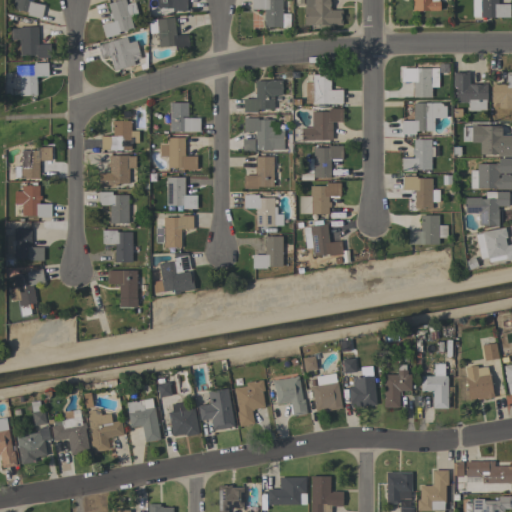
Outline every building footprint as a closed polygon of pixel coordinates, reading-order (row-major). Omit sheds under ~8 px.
[(32,0),(32,3),(43,5),(41,18),(27,15),(27,12),(11,9),(13,0),(32,0)] [(120,0),(124,0),(126,4),(134,2),(137,14),(129,16),(132,27),(126,29),(127,30),(122,31),(121,30),(118,31),(118,34),(104,38),(101,24),(112,21),(111,18),(110,18),(108,13),(110,13),(107,4),(120,0)] [(186,0),(186,11),(171,10),(171,8),(156,7),(156,0),(186,0)] [(281,0),(282,27),(263,27),(263,9),(251,10),(251,0),(281,0)] [(303,25),(303,0),(330,0),(330,10),(342,10),(342,25),(303,25)] [(430,0),(430,1),(439,1),(439,11),(412,11),(412,0),(430,0)] [(472,0),(497,0),(497,4),(509,4),(509,17),(480,18),(480,17),(472,17),(472,0)] [(175,35),(187,34),(188,47),(174,48),(174,47),(172,47),(172,46),(158,47),(156,32),(149,33),(148,19),(173,17),(175,35)] [(38,45),(50,44),(50,58),(46,58),(46,61),(36,61),(36,55),(19,56),(19,40),(11,40),(11,28),(37,27),(38,45)] [(127,43),(135,40),(140,58),(133,61),(134,64),(113,70),(109,56),(101,58),(97,45),(125,37),(127,43)] [(14,66),(33,65),(33,63),(47,62),(48,76),(36,77),(36,95),(11,96),(10,77),(14,77),(14,66)] [(430,68),(431,97),(413,97),(413,81),(401,82),(401,68),(430,68)] [(468,84),(486,83),(487,102),(485,102),(485,110),(479,110),(468,111),(468,102),(455,102),(455,87),(453,87),(452,72),(468,72),(468,84)] [(511,107),(498,108),(498,102),(491,102),(491,84),(506,84),(506,72),(511,72),(511,107)] [(312,104),(312,96),(305,96),(305,84),(312,84),(312,74),(331,74),(331,90),(342,90),(342,103),(312,104)] [(273,109),(257,109),(257,112),(243,112),(243,98),(255,98),(255,81),(269,81),(269,80),(281,80),(281,95),(273,95),(273,109)] [(303,82),(304,104),(311,104),(310,82),(303,82)] [(187,118),(199,118),(199,131),(169,132),(169,103),(187,102),(187,118)] [(445,118),(433,118),(433,131),(415,131),(415,134),(401,134),(401,121),(413,121),(413,102),(441,103),(441,104),(442,104),(442,106),(445,106),(445,118)] [(331,140),(301,140),(300,128),(311,128),(311,111),(327,111),(327,108),(342,108),(342,122),(331,122),(331,140)] [(283,130),(283,150),(255,150),(255,131),(243,131),(243,118),(257,118),(257,120),(273,120),(273,130),(283,130)] [(130,131),(137,131),(137,143),(130,143),(130,149),(100,149),(100,136),(112,136),(112,120),(130,120),(130,131)] [(500,126),(500,136),(511,136),(511,156),(497,156),(497,154),(480,154),(480,142),(470,143),(470,126),(500,126)] [(184,156),(196,156),(196,169),(182,169),(182,167),(166,167),(166,157),(159,157),(159,144),(166,144),(166,137),(184,137),(184,156)] [(254,139),(254,152),(241,152),(241,139),(254,139)] [(430,169),(415,169),(415,171),(401,171),(401,158),(413,158),(413,154),(411,154),(411,149),(413,149),(413,139),(430,139),(430,169)] [(330,177),(312,177),(312,173),(305,173),(305,158),(313,158),(313,147),(327,148),(327,146),(342,146),(342,159),(330,159),(330,177)] [(38,178),(20,178),(20,177),(14,177),(14,166),(20,166),(20,150),(37,150),(36,147),(50,147),(50,160),(38,160),(38,178)] [(128,183),(117,183),(117,185),(115,185),(115,184),(111,184),(111,187),(97,187),(97,172),(109,172),(109,167),(107,167),(107,163),(109,163),(109,155),(128,155),(128,156),(135,156),(135,168),(128,168),(128,183)] [(273,165),(279,165),(279,174),(272,174),(273,187),(257,187),(257,188),(243,189),(243,175),(255,175),(255,171),(254,171),(254,167),(255,167),(255,156),(273,156),(273,165)] [(510,189),(496,189),(496,188),(470,188),(470,170),(476,171),(476,164),(495,164),(495,163),(498,163),(498,158),(510,158),(510,189)] [(431,190),(438,190),(439,202),(431,202),(431,208),(414,208),(414,190),(402,190),(402,177),(416,176),(416,178),(431,178),(431,190)] [(184,195),(196,195),(196,208),(181,209),(181,205),(166,206),(165,177),(184,177),(184,195)] [(38,195),(41,195),(41,200),(38,200),(38,204),(50,203),(50,217),(37,217),(37,215),(21,215),(21,205),(13,205),(13,191),(21,191),(21,185),(31,185),(31,182),(36,182),(36,185),(38,185),(38,195)] [(298,196),(310,196),(310,186),(326,186),(326,183),(340,183),(340,196),(328,196),(328,202),(330,202),(330,207),(328,207),(328,214),(298,214),(298,196)] [(109,223),(109,205),(98,205),(98,192),(111,192),(111,195),(127,195),(128,223),(109,223)] [(508,192),(508,206),(497,206),(497,209),(498,209),(497,226),(494,226),(494,225),(478,225),(478,213),(464,213),(464,197),(480,197),(480,199),(485,199),(485,192),(508,192)] [(281,226),(255,226),(255,208),(243,208),(243,195),(257,195),(257,198),(272,198),(272,207),(275,207),(275,214),(281,214),(281,226)] [(162,247),(162,243),(155,243),(155,218),(162,218),(162,217),(178,217),(178,215),(192,215),(192,229),(180,229),(180,247),(162,247)] [(438,225),(446,225),(446,238),(438,238),(438,244),(408,244),(408,231),(420,231),(420,215),(438,215),(438,225)] [(328,242),(340,241),(342,254),(328,256),(328,254),(313,256),(312,248),(306,249),(303,228),(309,227),(309,226),(326,224),(328,242)] [(511,243),(511,259),(506,261),(505,259),(489,262),(488,258),(486,259),(486,258),(480,259),(475,235),(481,233),(481,232),(504,227),(506,238),(504,238),(506,245),(511,243)] [(31,247),(43,247),(43,260),(29,260),(29,259),(13,259),(13,253),(6,253),(6,236),(14,236),(14,228),(31,228),(31,247)] [(131,262),(114,262),(114,243),(101,244),(101,230),(115,230),(115,232),(131,232),(131,262)] [(282,266),(266,266),(266,268),(252,268),(252,255),(264,255),(264,236),(281,236),(282,266)] [(174,261),(173,253),(187,253),(189,269),(181,271),(181,272),(189,271),(189,277),(191,277),(193,289),(180,291),(180,294),(173,295),(173,290),(156,293),(154,281),(161,280),(158,264),(174,261)] [(467,270),(464,261),(472,258),(475,267),(467,270)] [(36,303),(28,305),(30,314),(20,317),(18,306),(11,308),(7,289),(15,288),(12,277),(28,273),(27,272),(41,269),(44,283),(32,285),(36,303)] [(118,308),(118,284),(106,284),(106,270),(136,270),(136,308),(118,308)] [(481,345),(495,343),(498,358),(484,361),(481,345)] [(511,394),(508,395),(503,366),(511,364),(511,357),(511,350),(511,349),(511,394)] [(316,369),(304,372),(301,358),(314,356),(316,369)] [(355,372),(343,373),(341,360),(354,358),(355,372)] [(447,408),(432,408),(432,393),(430,393),(430,391),(420,392),(420,376),(433,376),(433,363),(444,363),(444,376),(447,376),(447,408)] [(414,376),(410,376),(410,395),(400,396),(400,392),(398,392),(398,407),(383,408),(383,375),(397,374),(397,370),(398,370),(398,365),(405,365),(405,370),(409,370),(414,376)] [(491,398),(473,401),(473,399),(465,400),(461,378),(465,377),(464,368),(476,366),(476,368),(486,367),(491,398)] [(311,387),(317,386),(315,377),(334,373),(336,382),(337,382),(341,408),(328,410),(328,409),(327,410),(326,408),(315,410),(311,387)] [(302,400),(304,399),(306,414),(292,416),(290,402),(276,404),(272,380),(298,376),(302,400)] [(352,386),(352,378),(373,376),(376,405),(351,407),(349,401),(347,388),(349,386),(352,386)] [(158,397),(156,384),(157,383),(157,379),(163,378),(164,383),(168,382),(170,395),(158,397)] [(264,407),(253,409),(253,411),(251,411),(253,424),(239,427),(236,412),(238,412),(234,388),(246,386),(246,382),(262,379),(264,390),(261,391),(264,407)] [(234,427),(213,430),(211,419),(200,420),(197,406),(209,404),(207,392),(227,388),(234,427)] [(144,442),(141,427),(140,427),(139,426),(130,428),(125,403),(151,398),(153,407),(159,439),(144,442)] [(31,412),(30,402),(39,400),(40,411),(43,410),(46,424),(33,426),(31,412)] [(198,434),(185,436),(185,435),(183,435),(183,434),(172,436),(167,412),(172,411),(170,404),(185,402),(187,409),(193,408),(198,434)] [(92,448),(91,449),(89,441),(91,441),(87,417),(88,417),(87,411),(99,409),(100,415),(109,413),(111,422),(120,420),(123,435),(106,438),(108,449),(93,452),(92,448)] [(88,452),(70,455),(67,439),(53,441),(50,426),(53,426),(53,421),(79,416),(81,423),(84,422),(85,428),(84,428),(88,452)] [(11,452),(13,451),(15,465),(2,468),(0,458),(0,418),(5,417),(11,452)] [(15,436),(38,432),(37,428),(45,427),(47,439),(43,440),(46,455),(37,457),(38,458),(34,458),(35,462),(21,465),(15,436)] [(493,461),(493,466),(511,466),(511,483),(481,483),(481,477),(465,477),(465,461),(493,461)] [(461,477),(453,477),(453,462),(461,462),(461,477)] [(445,503),(443,503),(443,510),(416,511),(416,500),(419,500),(419,486),(430,486),(430,485),(432,485),(432,470),(447,470),(447,485),(444,485),(445,503)] [(410,472),(410,491),(409,491),(409,499),(398,499),(398,503),(390,503),(390,504),(386,504),(386,473),(410,472)] [(310,511),(310,476),(329,476),(329,493),(331,493),(331,491),(342,491),(342,507),(330,506),(330,511),(310,511)] [(305,477),(305,493),(306,493),(306,504),(267,504),(266,489),(279,489),(279,477),(305,477)] [(243,507),(227,508),(227,511),(218,511),(218,485),(231,485),(231,487),(243,487),(243,507)] [(511,496),(511,509),(503,509),(503,511),(471,511),(471,499),(483,499),(483,501),(498,501),(498,496),(511,496)]
